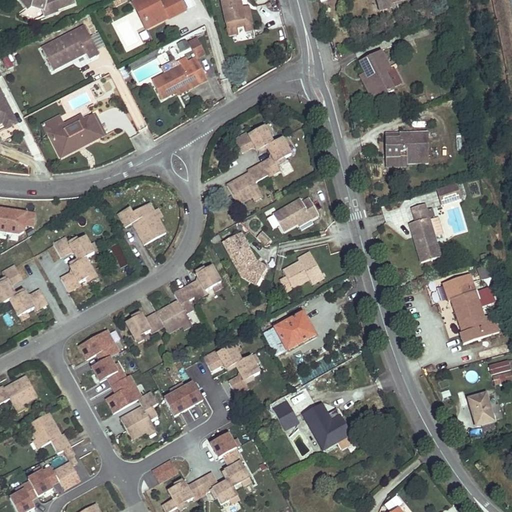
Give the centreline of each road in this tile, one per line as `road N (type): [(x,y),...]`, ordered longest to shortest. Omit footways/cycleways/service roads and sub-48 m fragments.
road 1 (unclassified): [(310,74),(399,369),(427,430),(486,511)]
road 2 (residential): [(193,188),(195,225),(160,278),(45,341)]
road 3 (unclassified): [(156,155),(71,186),(0,186)]
road 4 (residential): [(121,475),(45,341)]
road 5 (unclassified): [(310,74),(268,87),(185,137)]
